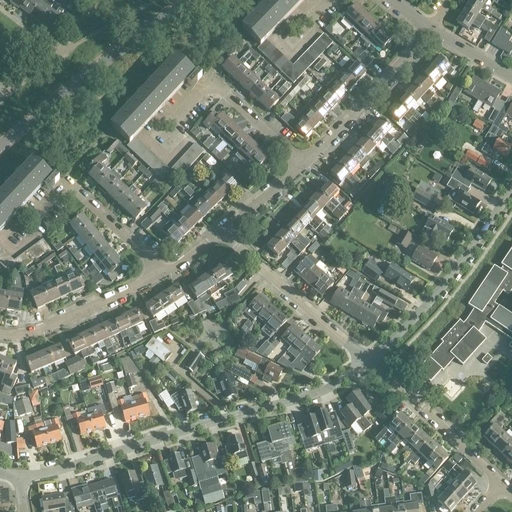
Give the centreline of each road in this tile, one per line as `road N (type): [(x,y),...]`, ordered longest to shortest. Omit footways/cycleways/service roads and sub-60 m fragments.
road 1 (residential): [(369,363),(303,398),(19,476)]
road 2 (residential): [(0,150),(88,70),(192,0)]
road 3 (residential): [(511,190),(434,297),(369,363)]
road 4 (residential): [(304,165),(218,90),(200,92),(149,146)]
road 5 (residential): [(369,363),(223,233)]
road 6 (residential): [(304,165),(433,32)]
road 7 (residential): [(163,273),(69,185),(31,226)]
road 8 (residential): [(501,484),(369,363)]
road 9 (residential): [(0,334),(49,326),(163,273)]
